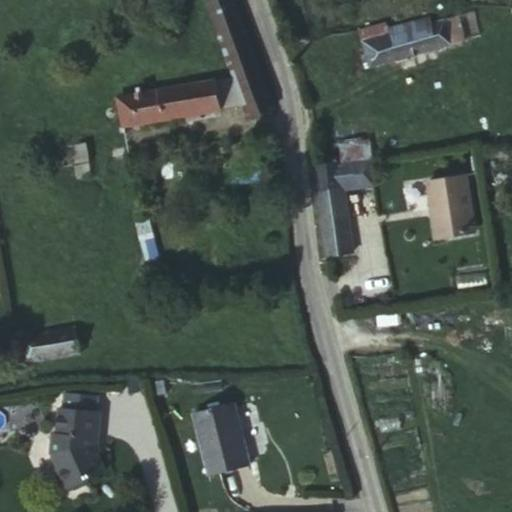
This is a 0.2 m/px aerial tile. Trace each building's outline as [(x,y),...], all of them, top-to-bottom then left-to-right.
[(274,97),(239,0),(210,0),(234,61),(202,69),(211,98),(244,90),(248,103),(274,97)] [(434,21),(380,38),(387,66),(461,45),(459,36),(467,33),(459,6),(432,14),(434,21)] [(211,98),(202,69),(124,89),(132,116),(211,98)] [(64,167),(90,165),(89,146),(62,148),(64,167)] [(325,182),(335,246),(359,244),(350,160),(338,162),(340,181),(325,182)] [(482,168),(440,172),(447,230),(488,228),(482,168)] [(149,216),(135,220),(147,264),(162,260),(149,216)] [(88,312),(38,321),(42,344),(93,337),(88,312)] [(76,398),(72,397),(68,423),(62,422),(60,441),(75,476),(88,475),(103,471),(103,463),(117,459),(105,438),(106,430),(109,430),(113,402),(109,402),(111,386),(78,382),(76,398)] [(235,460),(275,450),(261,390),(221,402),(235,460)]
